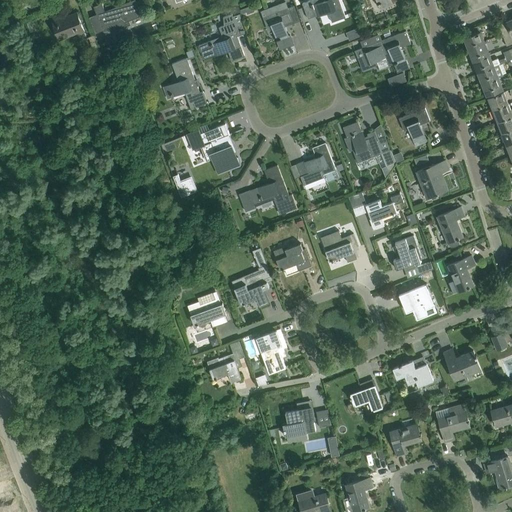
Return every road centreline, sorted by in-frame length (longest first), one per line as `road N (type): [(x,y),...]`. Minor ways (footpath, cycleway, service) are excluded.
road 1 (residential): [(342,108),(274,136),(257,131),(243,95),(251,79),(307,57),(324,64)]
road 2 (residential): [(387,349),(364,291),(355,287),(299,307),(315,366),(330,373)]
road 3 (residential): [(511,210),(485,204),(446,79)]
road 4 (residential): [(480,511),(464,464),(454,459),(401,472),(394,487),(401,511)]
road 5 (residential): [(387,349),(511,298)]
